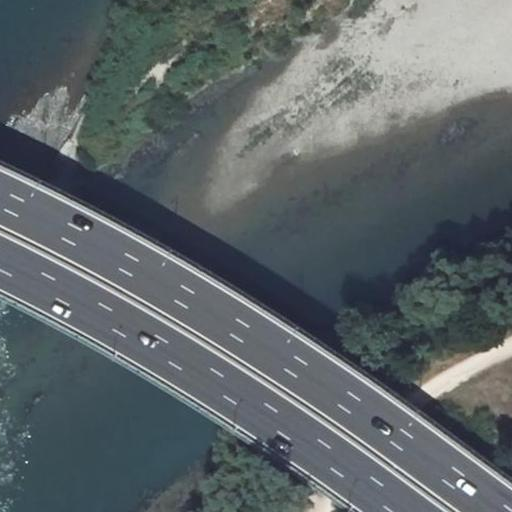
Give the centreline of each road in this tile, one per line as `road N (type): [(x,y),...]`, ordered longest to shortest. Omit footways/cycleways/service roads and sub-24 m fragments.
road 1 (trunk): [(505,511),(280,346),(172,278),(0,188)]
road 2 (trunk): [(0,252),(169,343),(411,511)]
